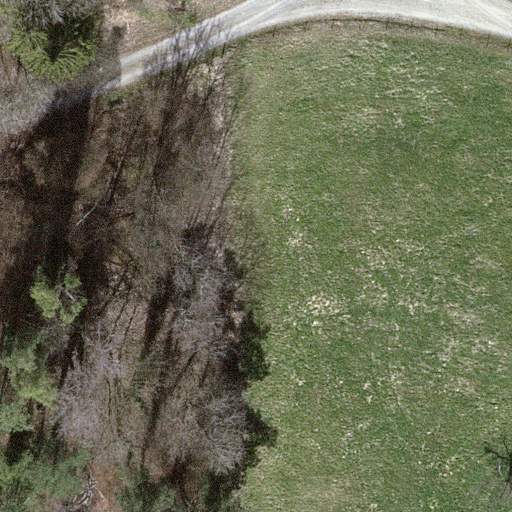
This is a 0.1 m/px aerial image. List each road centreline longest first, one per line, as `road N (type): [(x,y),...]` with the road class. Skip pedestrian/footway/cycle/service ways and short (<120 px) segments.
road 1 (track): [(0,110),(306,0)]
road 2 (track): [(511,28),(400,11),(293,11)]
